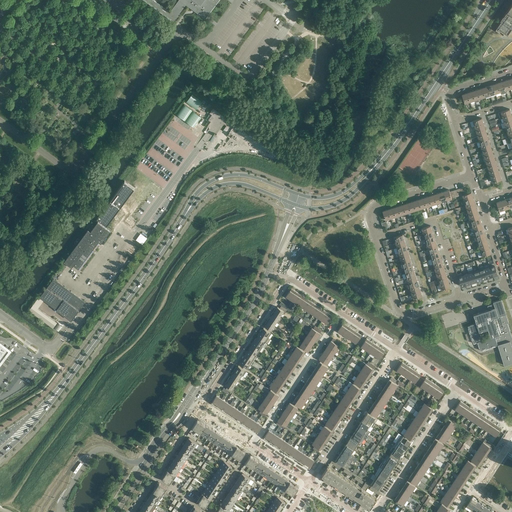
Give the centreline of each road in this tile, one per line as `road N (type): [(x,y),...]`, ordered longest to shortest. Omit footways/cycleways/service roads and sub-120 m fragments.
road 1 (unclassified): [(190,401),(257,299),(299,207)]
road 2 (unclassified): [(291,204),(251,302),(186,398)]
road 3 (secondary): [(171,236),(47,404)]
road 4 (unclassified): [(186,398),(139,462),(108,449),(91,453),(61,511)]
road 5 (secondary): [(299,207),(327,207),(357,190),(414,114)]
road 6 (secondary): [(294,193),(252,176),(218,177),(195,193),(171,236)]
road 7 (unclassified): [(311,482),(396,352)]
road 8 (residential): [(202,409),(288,281)]
road 9 (residential): [(254,442),(339,314)]
road 10 (unclassified): [(374,237),(435,218),(460,297)]
road 11 (secondary): [(414,114),(342,192),(302,195)]
road 12 (secondary): [(171,236),(197,200),(226,184),(291,204)]
road 13 (residential): [(376,511),(455,392)]
road 14 (unclassified): [(111,511),(190,401)]
road 15 (unclassified): [(374,237),(370,210),(378,205),(472,177)]
